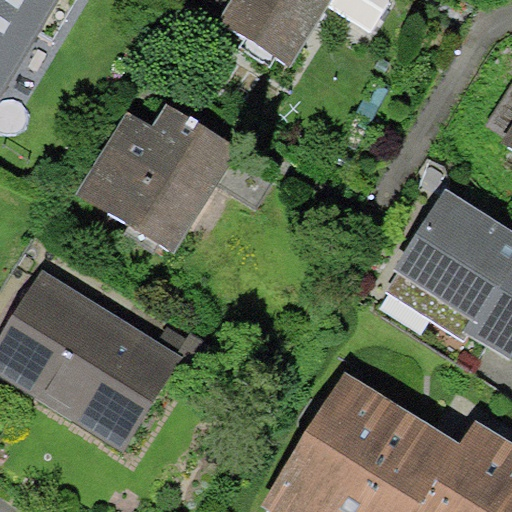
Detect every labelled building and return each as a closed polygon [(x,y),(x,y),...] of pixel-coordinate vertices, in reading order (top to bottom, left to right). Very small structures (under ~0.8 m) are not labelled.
[(80,0),(0,0),(0,101),(35,42),(50,51),(80,0)] [(390,0),(200,0),(187,23),(285,82),(328,11),(369,35),(390,0)] [(152,136),(122,118),(70,205),(166,262),(231,154),(165,114),(152,136)] [(511,121),(498,143),(511,152),(511,121)] [(511,231),(442,188),(392,272),(472,321),(461,336),(511,359),(511,356),(511,231)] [(178,355),(37,271),(0,333),(0,381),(119,453),(178,355)] [(511,511),(511,444),(465,415),(453,441),(337,371),(259,511),(511,511)]
